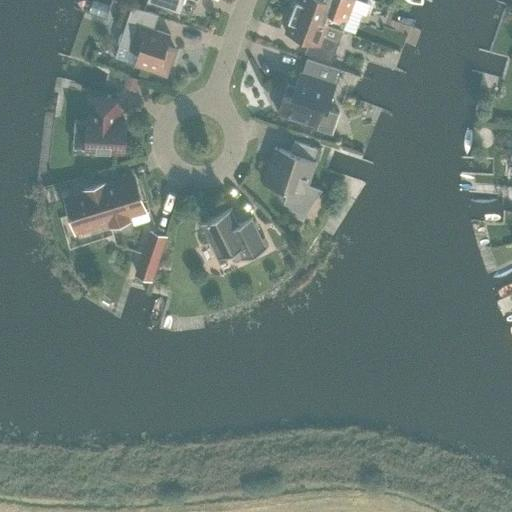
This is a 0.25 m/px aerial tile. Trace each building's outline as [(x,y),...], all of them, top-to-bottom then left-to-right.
[(152,0),(180,10),(180,9),(191,13),(194,2),(190,1),(190,0),(152,0)] [(295,0),(291,12),(342,31),(353,0),(328,0),(327,0),(296,0),(297,0),(295,0)] [(166,74),(174,48),(166,46),(170,34),(153,29),(158,14),(131,5),(114,56),(134,63),(166,74)] [(331,61),(342,31),(291,12),(288,20),(289,21),(285,31),(313,42),(308,53),(331,61)] [(333,83),(338,68),(307,57),(302,73),(299,72),(291,95),(284,93),(277,112),(315,125),(314,128),(315,128),(316,128),(331,133),(339,111),(327,107),(335,84),(333,83)] [(134,92),(139,78),(126,74),(121,88),(134,92)] [(117,121),(118,99),(91,97),(89,120),(86,120),(85,148),(124,151),(126,122),(117,121)] [(274,146),(262,182),(287,190),(284,201),(303,215),(321,188),(308,183),(315,160),(312,159),(316,147),(294,140),(290,151),(274,146)] [(144,208),(134,177),(106,185),(105,182),(83,189),(84,192),(66,198),(76,230),(108,219),(110,224),(129,218),(128,213),(144,208)] [(237,223),(230,209),(231,208),(231,207),(210,217),(207,216),(206,219),(200,222),(200,223),(201,223),(217,256),(216,256),(217,258),(229,252),(232,259),(236,260),(241,258),(242,259),(267,247),(266,245),(265,246),(251,218),(252,217),(252,216),(237,223)] [(150,277),(164,236),(151,231),(136,273),(150,277)]
